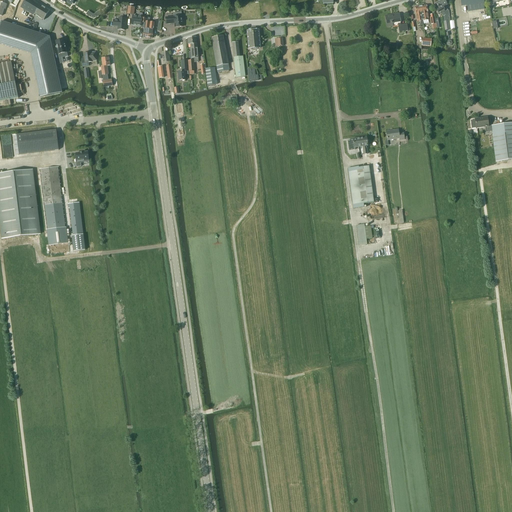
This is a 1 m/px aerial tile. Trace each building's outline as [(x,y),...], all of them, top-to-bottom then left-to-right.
[(25,0),(20,8),(27,12),(34,16),(34,15),(43,20),(49,11),(31,0),(25,0)] [(439,1),(435,3),(438,8),(435,9),(438,14),(438,15),(442,14),(443,16),(444,16),(445,16),(443,13),(445,12),(439,1)] [(420,7),(422,21),(428,20),(427,12),(426,6),(425,6),(424,5),(423,5),(422,6),(420,7)] [(422,21),(420,7),(418,7),(417,6),(415,7),(415,8),(414,8),(415,14),(416,22),(419,22),(420,26),(423,25),(422,21)] [(142,17),(141,23),(144,23),(143,29),(144,29),(143,37),(147,38),(150,21),(150,15),(148,14),(147,18),(145,18),(142,17)] [(400,32),(408,31),(407,25),(401,26),(399,14),(392,15),(385,16),(387,27),(392,26),(391,24),(398,23),(400,32)] [(132,16),(131,25),(141,27),(141,23),(142,17),(139,17),(134,16),(132,16)] [(183,22),(183,21),(183,20),(182,20),(182,19),(181,19),(181,16),(173,16),(173,17),(165,18),(166,25),(174,24),(174,28),(182,27),(182,23),(183,23),(183,22)] [(125,30),(126,19),(118,18),(118,20),(113,20),(113,26),(118,26),(117,30),(125,30)] [(0,24),(0,44),(31,54),(40,98),(62,93),(50,37),(1,22),(0,24)] [(247,31),(248,49),(260,48),(258,30),(247,31)] [(217,72),(229,70),(223,36),(212,38),(217,72)] [(196,38),(188,38),(188,45),(190,45),(191,49),(197,48),(196,38)] [(64,39),(55,41),(56,48),(58,56),(59,55),(59,57),(60,57),(62,57),(62,59),(68,57),(67,53),(64,39)] [(421,46),(429,47),(430,40),(422,39),(421,46)] [(238,42),(232,43),(236,78),(245,77),(243,56),(240,57),(238,42)] [(191,52),(189,53),(189,59),(191,58),(192,60),(192,61),(193,61),(193,62),(193,63),(198,63),(198,62),(198,58),(197,48),(191,49),(191,52)] [(82,63),(82,67),(89,66),(88,62),(96,61),(96,57),(96,56),(96,54),(95,54),(95,53),(94,53),(94,52),(92,53),(91,53),(88,54),(88,53),(83,54),(85,63),(82,63)] [(168,52),(162,53),(163,63),(166,63),(166,67),(168,80),(173,79),(171,70),(168,52)] [(109,59),(108,59),(108,58),(102,59),(103,66),(101,67),(104,88),(112,86),(111,80),(107,80),(106,72),(108,72),(107,66),(109,66),(109,62),(110,62),(110,61),(110,60),(109,59)] [(185,74),(188,74),(187,60),(181,61),(182,72),(178,72),(179,81),(185,81),(185,74)] [(11,62),(0,64),(0,84),(15,82),(11,62)] [(207,86),(217,85),(215,68),(205,69),(207,86)] [(68,87),(65,74),(58,75),(61,89),(68,87)] [(0,84),(0,101),(18,98),(15,82),(0,84)] [(235,103),(237,102),(237,95),(230,96),(230,94),(225,94),(226,97),(220,97),(221,105),(224,104),(229,104),(229,106),(232,106),(232,108),(235,107),(235,103)] [(475,120),(471,121),(472,129),(476,128),(485,127),(486,132),(492,132),(491,126),(488,126),(487,118),(475,119),(475,120)] [(492,132),(496,162),(511,159),(511,123),(491,126),(492,132)] [(399,140),(404,140),(403,134),(399,134),(398,130),(386,132),(387,140),(399,139),(399,140)] [(17,138),(19,155),(59,150),(57,133),(17,138)] [(367,146),(366,137),(353,139),(353,140),(347,141),(349,151),(355,150),(355,148),(362,147),(363,154),(367,154),(366,146),(367,146)] [(423,146),(422,138),(412,139),(412,144),(418,143),(419,146),(423,146)] [(76,164),(74,164),(74,167),(76,167),(81,167),(80,162),(84,162),(84,161),(88,160),(87,152),(76,153),(76,159),(75,159),(76,164)] [(363,204),(374,202),(368,166),(358,168),(358,167),(348,169),(353,209),(364,207),(363,204)] [(58,167),(40,169),(48,229),(47,229),(49,245),(68,243),(66,227),(65,227),(58,167)] [(0,174),(0,219),(2,239),(38,235),(33,184),(34,184),(33,170),(0,174)] [(79,202),(68,203),(68,208),(70,207),(73,233),(71,234),(74,252),(78,251),(85,250),(79,202)] [(366,239),(364,227),(364,225),(356,226),(359,245),(367,244),(366,239)]
